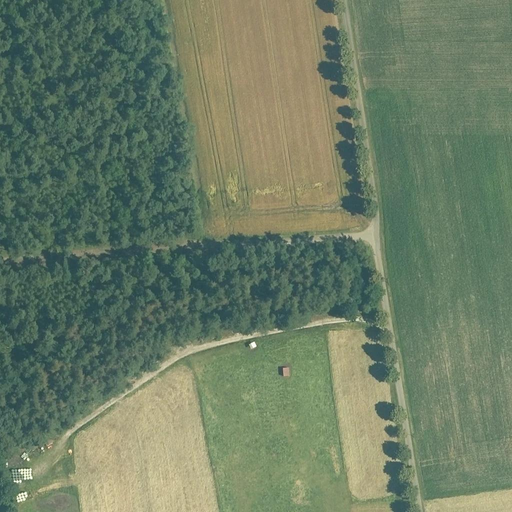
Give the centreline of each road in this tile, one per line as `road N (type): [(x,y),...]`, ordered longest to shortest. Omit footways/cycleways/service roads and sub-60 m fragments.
road 1 (residential): [(345,0),(419,511)]
road 2 (track): [(374,234),(0,262)]
